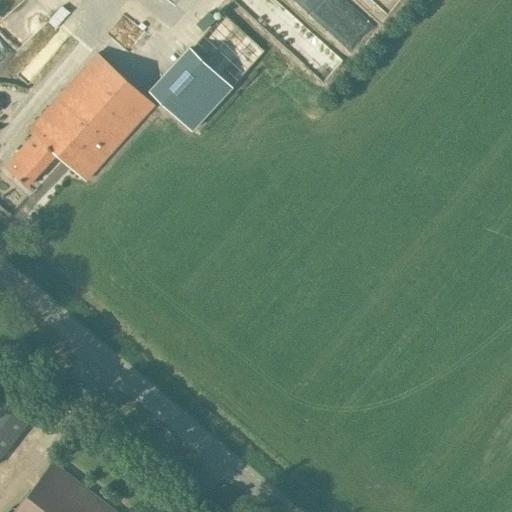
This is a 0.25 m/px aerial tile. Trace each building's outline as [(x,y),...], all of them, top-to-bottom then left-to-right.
[(25,0),(18,7),(30,19),(39,11),(28,0),(25,0)] [(265,50),(224,11),(217,18),(204,31),(149,89),(192,130),(233,87),(232,86),(265,50)] [(154,103),(98,52),(29,129),(34,133),(4,166),(26,186),(55,153),(85,180),(154,103)] [(0,458),(29,422),(0,399),(0,458)] [(118,511),(52,460),(11,511),(118,511)]
